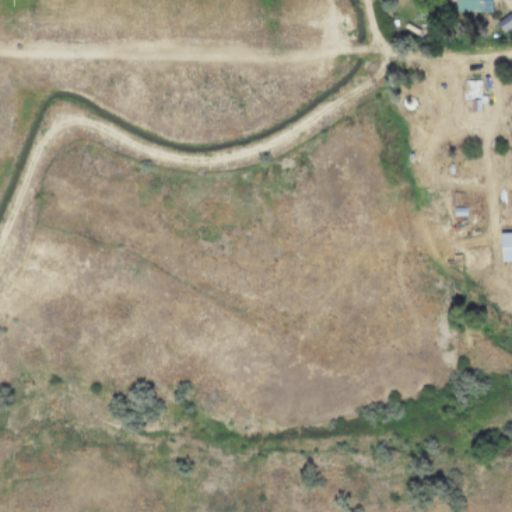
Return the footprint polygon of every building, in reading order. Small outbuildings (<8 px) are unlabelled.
[(455,0),(455,9),(489,9),(489,0),(455,0)] [(495,22),(503,33),(511,25),(511,14),(510,11),(495,22)] [(479,80),(463,80),(463,102),(479,102),(479,80)] [(463,235),(463,226),(450,226),(450,234),(463,235)] [(499,261),(511,260),(511,232),(499,232),(499,261)] [(485,250),(461,250),(461,267),(485,267),(485,250)]
